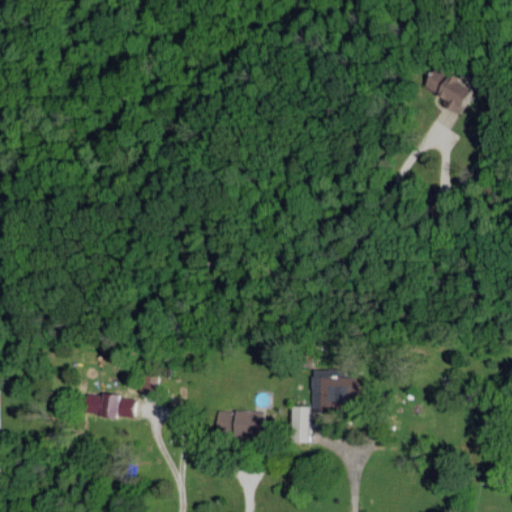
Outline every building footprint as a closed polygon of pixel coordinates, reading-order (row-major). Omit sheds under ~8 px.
[(483,94),(461,74),(444,92),(466,112),(483,94)] [(315,409),(334,410),(334,402),(353,402),(353,377),(346,377),(346,369),(315,369),(315,409)] [(140,417),(140,398),(124,398),(124,393),(92,392),(92,409),(108,410),(108,415),(140,417)] [(315,441),(315,405),(299,405),(298,441),(315,441)] [(275,412),(240,412),(239,430),(274,431),(275,412)]
